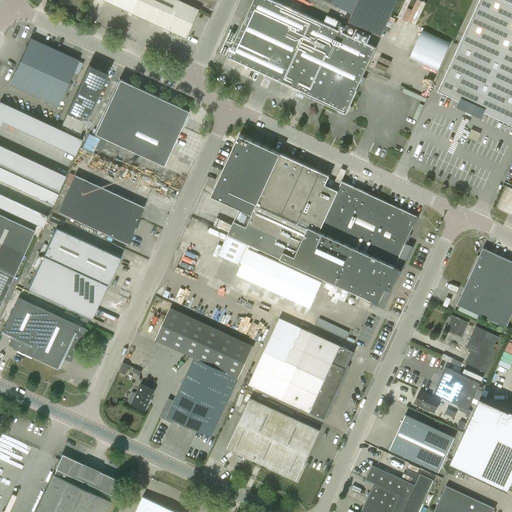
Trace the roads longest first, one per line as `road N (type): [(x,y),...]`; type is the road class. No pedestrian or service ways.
road 1 (unclassified): [(82,423),(229,107)]
road 2 (unclassified): [(320,511),(456,212)]
road 3 (unclassified): [(456,212),(229,107)]
road 4 (unclassified): [(273,511),(82,423)]
road 5 (unclassified): [(188,88),(9,5)]
